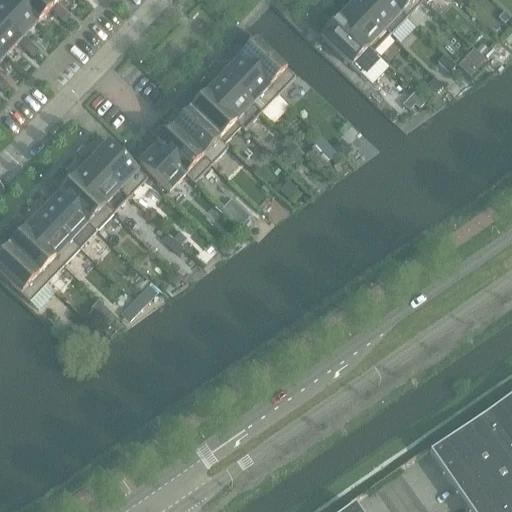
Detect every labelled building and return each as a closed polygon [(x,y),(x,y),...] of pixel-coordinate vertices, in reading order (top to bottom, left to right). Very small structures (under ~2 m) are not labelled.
[(24,39),(37,26),(9,0),(3,0),(0,3),(0,22),(21,43),(24,39)] [(53,9),(43,0),(9,0),(37,26),(50,12),(57,19),(63,13),(56,6),(53,9)] [(61,0),(43,0),(53,9),(56,6),(61,0)] [(407,21),(385,0),(358,0),(357,1),(356,0),(347,0),(345,2),(351,7),(354,4),(390,38),(391,37),(386,32),(401,16),(406,21),(407,21)] [(427,7),(420,0),(385,0),(407,21),(423,4),(426,7),(427,7)] [(354,4),(351,7),(338,21),(377,59),(378,58),(374,55),(390,38),(354,4)] [(65,26),(71,20),(63,13),(57,19),(65,26)] [(503,15),(499,20),(505,25),(509,21),(503,15)] [(315,34),(323,26),(317,20),(309,28),(315,34)] [(377,59),(338,21),(321,39),(360,77),(377,59)] [(21,43),(0,22),(0,53),(6,59),(18,46),(26,53),(32,46),(24,39),(21,43)] [(243,46),(251,38),(245,32),(237,40),(243,46)] [(295,80),(256,43),(239,61),(278,98),(295,80)] [(39,53),(32,46),(26,53),(33,60),(39,53)] [(481,46),(475,52),(482,59),(488,53),(481,46)] [(473,60),(464,68),(470,73),(479,65),(473,60)] [(278,98),(239,61),(225,75),(219,70),(213,76),(219,82),(222,78),(261,116),(278,98)] [(213,76),(219,70),(213,64),(211,67),(207,71),(213,76)] [(261,116),(222,78),(219,82),(206,96),(245,133),(261,116)] [(434,82),(429,87),(437,94),(442,89),(434,82)] [(415,95),(403,108),(409,113),(414,107),(419,112),(425,105),(415,95)] [(245,133),(206,96),(192,110),(186,104),(180,111),(186,116),(189,113),(225,147),(241,131),(244,134),(245,133)] [(180,111),(186,104),(180,99),(177,102),(174,105),(180,111)] [(189,113),(186,116),(172,130),(212,168),(212,167),(204,159),(219,143),(224,148),(225,147),(189,113)] [(212,168),(172,130),(159,145),(153,139),(147,145),(153,151),(156,148),(195,185),(212,168)] [(153,139),(147,134),(141,140),(147,145),(153,139)] [(322,140),(314,148),(330,164),(338,156),(322,140)] [(147,182),(123,159),(108,144),(94,159),(88,154),(82,160),(88,166),(91,162),(130,200),(147,182)] [(291,146),(283,154),(295,166),(303,158),(291,146)] [(340,146),(335,151),(342,158),(350,151),(344,146),(340,146)] [(82,160),(88,154),(82,148),(76,155),(82,160)] [(195,185),(156,148),(153,151),(138,166),(169,195),(186,178),(194,186),(195,185)] [(91,162),(88,166),(74,180),(113,217),(130,200),(91,162)] [(113,217),(74,180),(61,194),(54,188),(48,195),(54,200),(58,197),(97,234),(113,217)] [(48,195),(54,188),(49,183),(46,186),(43,190),(48,195)] [(289,185),(280,194),(288,200),(295,191),(289,185)] [(58,197),(54,200),(41,215),(80,252),(81,251),(72,243),(87,227),(96,235),(97,234),(58,197)] [(80,252),(41,215),(28,229),(21,223),(15,230),(21,235),(25,232),(64,269),(80,252)] [(15,230),(21,223),(16,218),(13,221),(10,224),(15,230)] [(25,232),(21,235),(8,249),(47,287),(64,269),(25,232)] [(179,235),(174,241),(181,248),(186,242),(179,235)] [(171,239),(165,245),(178,257),(184,251),(181,248),(174,241),(171,239)] [(47,287),(8,249),(0,257),(0,276),(30,305),(47,287)] [(177,280),(171,286),(176,291),(182,285),(177,280)] [(129,282),(122,289),(129,296),(136,288),(129,282)] [(128,299),(122,304),(131,313),(136,308),(128,299)] [(97,336),(90,342),(98,348),(104,343),(97,336)] [(497,439),(511,428),(511,397),(483,418),(497,439)] [(444,476),(497,439),(483,418),(429,455),(444,476)] [(511,458),(511,457),(511,428),(497,439),(511,458)] [(457,495),(511,458),(497,439),(444,476),(457,495)] [(468,511),(473,511),(511,485),(511,460),(511,458),(457,495),(468,511)] [(511,511),(511,485),(473,511),(511,511)]
